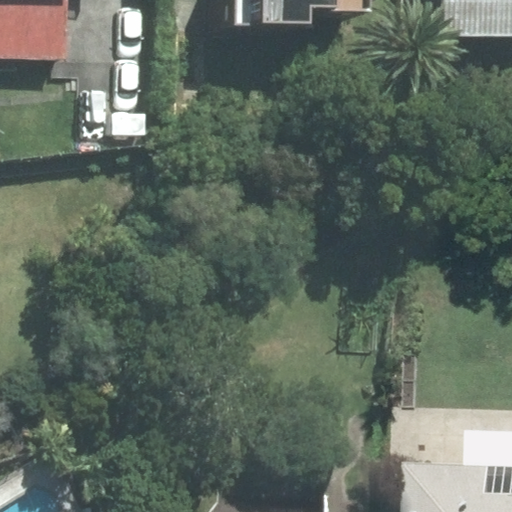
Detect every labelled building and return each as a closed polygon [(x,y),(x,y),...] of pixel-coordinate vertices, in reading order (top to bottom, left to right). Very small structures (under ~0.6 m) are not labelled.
[(0,0),(0,64),(49,67),(52,0),(0,0)] [(199,0),(198,35),(262,36),(262,21),(289,21),(289,0),(199,0)] [(511,0),(415,0),(413,41),(511,45),(511,0)] [(45,174),(16,196),(46,235),(75,213),(45,174)] [(511,511),(511,463),(417,461),(415,511),(511,511)]
